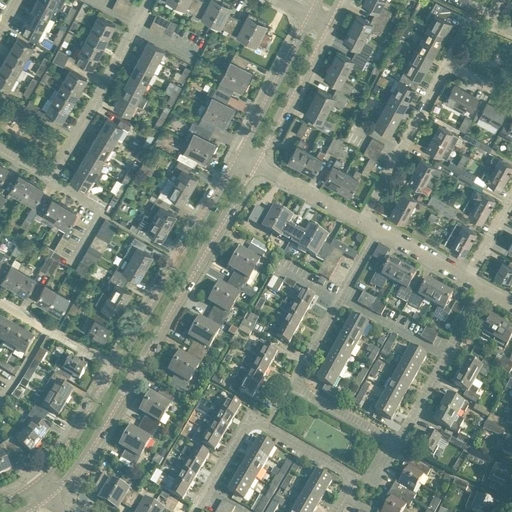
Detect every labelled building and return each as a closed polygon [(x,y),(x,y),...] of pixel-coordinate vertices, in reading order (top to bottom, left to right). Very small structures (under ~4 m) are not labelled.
[(48,17),(54,6),(41,0),(36,0),(32,9),(48,17)] [(60,9),(64,0),(41,0),(54,6),(60,9)] [(131,5),(121,0),(116,0),(114,3),(128,10),(131,5)] [(193,14),(200,0),(177,0),(175,5),(193,14)] [(211,23),(222,0),(210,0),(209,4),(200,0),(193,14),(192,16),(199,20),(200,17),(211,23)] [(232,4),(224,0),(222,0),(211,23),(229,32),(236,18),(227,13),(232,4)] [(381,5),(384,0),(364,0),(363,3),(362,3),(376,11),(373,16),(386,22),(392,11),(381,5)] [(81,20),(89,5),(83,2),(75,17),(81,20)] [(128,10),(114,3),(111,9),(125,16),(128,10)] [(446,19),(451,10),(442,5),(437,14),(435,13),(431,11),(425,22),(429,24),(445,32),(450,22),(451,23),(452,22),(446,19)] [(72,16),(76,9),(71,7),(67,14),(72,16)] [(43,28),(48,17),(32,9),(27,19),(43,28)] [(171,19),(157,12),(155,17),(168,24),(171,19)] [(247,41),(259,18),(249,13),(244,22),(236,18),(229,32),(247,41)] [(69,23),(72,16),(67,14),(64,20),(69,23)] [(380,34),(386,22),(373,16),(370,22),(356,14),(356,15),(350,27),(366,36),(370,28),(380,34)] [(98,15),(92,26),(109,34),(114,25),(115,25),(98,15)] [(168,24),(155,17),(152,22),(165,29),(168,24)] [(268,22),(259,18),(247,41),(264,50),(272,36),(263,31),(268,22)] [(37,39),(43,28),(27,19),(21,30),(37,39)] [(170,36),(176,24),(177,22),(171,19),(168,24),(165,29),(164,32),(170,36)] [(74,20),(70,28),(74,30),(79,22),(74,20)] [(165,29),(152,22),(149,28),(162,35),(164,32),(165,29)] [(445,32),(429,24),(423,35),(439,44),(445,32)] [(104,45),(109,34),(92,26),(87,37),(104,45)] [(362,42),(366,36),(350,27),(344,40),(343,39),(343,40),(357,47),(354,53),(367,59),(373,48),(362,42)] [(61,38),(65,31),(60,28),(56,35),(61,38)] [(73,33),(68,31),(64,39),(69,41),(73,33)] [(61,38),(56,35),(53,41),(58,44),(61,38)] [(439,44),(423,35),(417,47),(432,55),(439,44)] [(17,37),(11,48),(27,57),(33,46),(17,37)] [(98,56),(104,45),(87,37),(81,47),(98,56)] [(148,41),(142,52),(158,61),(164,50),(148,41)] [(92,67),(98,56),(81,47),(75,59),(93,68),(93,67),(92,67)] [(432,55),(417,47),(411,58),(426,66),(432,55)] [(21,68),(27,57),(11,48),(5,58),(21,68)] [(70,54),(59,49),(56,54),(67,60),(70,54)] [(362,71),(367,59),(354,53),(351,59),(337,51),(337,52),(331,64),(347,72),(351,65),(362,71)] [(152,71),(158,61),(142,52),(136,63),(152,71)] [(244,68),(248,59),(235,52),(226,69),(249,81),(254,73),(244,68)] [(67,60),(56,54),(53,60),(64,66),(67,60)] [(44,67),(49,59),(45,56),(40,64),(44,67)] [(21,68),(5,58),(0,67),(0,69),(15,78),(21,68)] [(420,78),(426,66),(411,58),(404,70),(402,75),(413,81),(418,83),(421,78),(420,78)] [(147,82),(152,71),(136,63),(131,74),(147,82)] [(39,75),(44,67),(40,64),(35,72),(39,75)] [(344,79),(347,72),(331,64),(325,77),(324,76),(324,77),(338,84),(336,89),(349,96),(354,85),(344,79)] [(187,76),(190,69),(185,67),(182,73),(187,76)] [(87,79),(87,78),(70,68),(64,79),(80,88),(86,79),(87,79)] [(15,78),(0,69),(0,83),(9,89),(15,78)] [(244,91),(249,81),(226,69),(217,87),(231,94),(235,86),(244,91)] [(50,74),(45,71),(41,79),(46,82),(50,74)] [(183,83),(187,76),(182,73),(178,80),(183,83)] [(141,93),(147,82),(131,74),(125,84),(141,93)] [(418,83),(413,81),(402,75),(399,80),(393,91),(408,99),(414,88),(415,89),(418,83)] [(32,87),(37,79),(32,77),(28,85),(32,87)] [(80,88),(64,79),(58,89),(74,99),(80,88)] [(44,84),(40,82),(35,90),(40,93),(44,84)] [(136,103),(141,93),(125,84),(120,95),(136,103)] [(32,87),(28,85),(23,93),(28,95),(32,87)] [(231,94),(217,87),(211,85),(203,102),(208,105),(231,116),(235,108),(226,104),(231,94)] [(472,111),(478,100),(472,97),(473,95),(454,85),(447,98),(454,101),(453,104),(466,110),(467,108),(472,111)] [(176,97),(179,90),(174,88),(171,95),(176,97)] [(343,107),(349,96),(336,89),(332,95),(318,88),(318,89),(312,101),(328,109),(332,102),(343,107)] [(74,99),(58,89),(52,100),(68,109),(74,99)] [(402,110),(408,99),(393,91),(387,102),(402,110)] [(130,114),(136,103),(120,95),(114,106),(130,114)] [(176,97),(171,95),(167,101),(172,104),(176,97)] [(40,107),(29,100),(26,106),(37,112),(40,107)] [(52,100),(46,110),(45,111),(54,116),(62,121),(63,120),(62,120),(68,109),(52,100)] [(325,116),(328,109),(312,101),(306,113),(305,113),(319,121),(316,126),(329,133),(335,122),(325,116)] [(396,122),(402,110),(387,102),(381,113),(396,122)] [(487,102),(477,121),(495,131),(505,112),(487,102)] [(231,116),(208,105),(199,124),(212,131),(216,122),(226,127),(231,116)] [(54,116),(45,111),(46,110),(40,107),(37,112),(51,121),(54,116)] [(164,119),(168,112),(163,109),(159,116),(164,119)] [(390,133),(396,122),(381,113),(375,125),(390,134),(391,133),(390,133)] [(164,119),(159,116),(156,122),(160,125),(164,119)] [(107,118),(101,128),(117,138),(122,140),(128,130),(131,126),(121,120),(118,124),(107,118)] [(303,120),(296,134),(301,137),(309,123),(303,120)] [(505,121),(498,134),(506,138),(511,141),(511,120),(510,124),(505,121)] [(207,139),(212,131),(199,124),(195,122),(193,121),(184,139),(189,141),(189,142),(212,154),(217,144),(207,139)] [(459,136),(439,125),(438,126),(439,126),(433,136),(453,147),(456,141),(459,136)] [(111,148),(117,138),(101,128),(95,139),(111,148)] [(464,137),(477,145),(480,140),(467,132),(464,137)] [(447,159),(450,153),(453,147),(433,136),(430,142),(428,144),(429,144),(427,147),(426,148),(447,159)] [(372,137),(369,142),(382,149),(384,144),(372,137)] [(301,167),(310,152),(303,148),(306,142),(300,138),(288,161),(289,160),(301,167)] [(334,151),(340,141),(334,138),(328,149),(334,151)] [(104,158),(111,148),(95,139),(89,149),(104,158)] [(493,147),(480,140),(477,145),(490,152),(493,147)] [(339,154),(345,144),(340,141),(334,151),(339,154)] [(212,154),(189,142),(182,154),(179,152),(177,158),(179,159),(190,165),(192,166),(193,166),(198,158),(207,163),(212,154)] [(382,149),(369,142),(366,148),(379,154),(382,149)] [(144,154),(148,147),(143,145),(139,151),(144,154)] [(379,154),(366,148),(363,153),(370,157),(376,160),(379,154)] [(98,168),(104,158),(89,149),(83,159),(98,168)] [(317,156),(310,152),(301,167),(313,174),(312,174),(313,175),(326,152),(321,149),(317,156)] [(144,154),(139,151),(135,158),(140,160),(144,154)] [(511,165),(494,155),(491,161),(496,164),(494,169),(506,176),(509,171),(510,171),(511,169),(510,169),(511,166),(511,165)] [(368,174),(376,160),(370,157),(362,170),(368,174)] [(338,187),(346,172),(339,168),(343,161),(337,158),(324,181),(325,181),(325,180),(338,187)] [(440,169),(421,158),(420,159),(421,159),(415,169),(434,180),(440,169)] [(92,179),(98,168),(83,159),(77,169),(92,179)] [(186,171),(190,165),(179,159),(175,166),(169,177),(175,181),(190,190),(197,178),(186,171)] [(451,161),(448,166),(462,173),(464,168),(451,161)] [(132,174),(136,168),(131,165),(127,172),(132,174)] [(459,178),(462,173),(448,166),(446,170),(459,178)] [(477,175),(464,168),(462,173),(474,180),(477,175)] [(86,189),(92,179),(77,169),(70,180),(86,189)] [(362,172),(356,169),(353,175),(346,172),(338,187),(349,194),(349,195),(362,172)] [(428,192),(434,180),(415,169),(412,175),(411,175),(410,177),(411,177),(409,180),(408,180),(408,181),(428,192)] [(506,176),(494,169),(491,175),(484,172),(481,178),(500,188),(501,188),(500,187),(506,176)] [(128,181),(132,174),(127,172),(123,178),(128,181)] [(472,185),(474,180),(462,173),(459,178),(472,185)] [(21,198),(32,180),(29,179),(29,180),(19,174),(14,183),(9,191),(21,198)] [(183,202),(190,190),(175,181),(169,177),(165,184),(162,190),(158,196),(168,202),(172,195),(183,202)] [(34,182),(32,180),(21,198),(33,205),(20,226),(26,230),(34,217),(33,217),(43,200),(38,197),(43,189),(33,183),(34,182)] [(120,195),(124,189),(119,186),(115,192),(120,195)] [(494,200),(495,199),(475,188),(473,193),(479,197),(476,202),(488,209),(491,204),(492,205),(493,203),(492,202),(494,199),(494,200)] [(423,202),(402,191),(402,192),(397,202),(410,210),(413,204),(420,208),(423,202)] [(116,202),(120,195),(115,192),(111,199),(116,202)] [(433,195),(430,199),(443,206),(446,202),(433,195)] [(165,208),(168,202),(158,196),(155,202),(151,209),(157,212),(154,218),(169,227),(176,215),(165,208)] [(55,222),(65,204),(63,203),(62,204),(52,199),(49,203),(43,200),(33,217),(34,217),(40,221),(44,215),(55,222)] [(441,211),(443,206),(430,199),(427,204),(441,211)] [(488,209),(476,202),(469,199),(466,205),(463,211),(482,222),(483,221),(482,221),(488,209)] [(123,212),(128,204),(122,200),(118,208),(123,212)] [(407,216),(410,210),(397,202),(394,209),(393,208),(392,210),(392,211),(391,214),(390,213),(390,214),(410,225),(413,219),(407,216)] [(459,209),(446,202),(443,206),(456,213),(459,209)] [(67,206),(65,204),(55,222),(53,227),(58,231),(61,226),(66,229),(76,213),(66,207),(67,206)] [(273,234),(286,211),(276,206),(271,215),(262,211),(263,210),(262,210),(262,211),(257,208),(257,207),(256,207),(248,222),(249,221),(273,234)] [(456,213),(443,206),(441,211),(454,218),(456,213)] [(291,244),(298,231),(289,225),(294,216),(286,211),(273,234),(291,244)] [(169,227),(154,218),(147,230),(141,226),(140,228),(137,233),(147,238),(150,232),(162,239),(169,227)] [(117,226),(108,221),(105,219),(102,225),(114,232),(117,226)] [(476,232),(457,221),(451,232),(470,243),(473,238),(474,236),(475,233),(476,233),(476,232)] [(137,233),(140,228),(132,224),(130,228),(137,233)] [(114,232),(102,225),(98,230),(111,237),(114,232)] [(308,253),(321,231),(311,225),(306,235),(298,231),(291,244),(308,253)] [(424,240),(427,235),(414,228),(411,233),(424,240)] [(111,237),(98,230),(96,235),(108,242),(111,237)] [(329,235),(321,231),(308,253),(325,262),(327,259),(329,254),(332,249),(343,255),(347,249),(334,241),(330,248),(324,245),(329,235)] [(464,254),(470,243),(451,232),(444,244),(464,255),(464,254)] [(62,235),(54,250),(60,253),(69,238),(62,235)] [(108,242),(96,235),(93,240),(105,247),(108,242)] [(440,242),(427,235),(424,240),(437,247),(440,242)] [(141,248),(145,242),(135,236),(124,255),(130,259),(145,268),(153,255),(141,248)] [(26,242),(21,239),(12,253),(17,256),(26,242)] [(105,247),(93,240),(89,246),(102,253),(105,247)] [(102,253),(89,246),(86,251),(99,258),(102,253)] [(265,254),(260,251),(252,246),(247,254),(237,249),(233,257),(256,270),(265,254)] [(389,251),(379,246),(375,254),(385,259),(389,251)] [(343,255),(332,249),(329,254),(341,260),(343,255)] [(99,258),(86,251),(83,256),(96,263),(99,258)] [(341,260),(329,254),(327,259),(338,265),(341,260)] [(45,273),(54,259),(49,256),(40,270),(45,273)] [(96,263),(83,256),(80,262),(93,268),(96,263)] [(245,288),(256,270),(233,257),(227,267),(236,272),(232,280),(245,288)] [(59,262),(54,259),(45,273),(51,277),(59,262)] [(139,279),(145,268),(130,259),(126,265),(121,261),(117,267),(113,273),(126,281),(126,280),(123,279),(127,273),(139,279)] [(335,271),(338,265),(327,259),(325,262),(324,264),(335,271)] [(396,283),(404,269),(391,261),(392,261),(391,260),(383,275),(377,271),(371,284),(382,290),(389,279),(396,283)] [(502,262),(495,275),(511,284),(511,261),(510,260),(507,265),(502,262)] [(13,288),(27,266),(22,263),(18,269),(6,262),(1,271),(6,274),(2,280),(12,286),(11,287),(13,288)] [(93,268),(80,262),(78,266),(90,273),(93,268)] [(332,276),(335,271),(324,264),(321,270),(332,276)] [(35,279),(28,275),(31,269),(27,266),(13,288),(16,290),(16,288),(26,294),(35,279)] [(90,273),(78,266),(75,271),(82,274),(87,278),(90,273)] [(408,304),(415,292),(409,288),(416,274),(415,275),(404,269),(396,283),(403,287),(397,297),(408,304)] [(329,281),(332,276),(321,270),(318,275),(329,281)] [(122,287),(126,281),(113,273),(110,280),(103,292),(124,305),(131,292),(122,287)] [(79,292),(87,278),(82,274),(73,289),(79,292)] [(272,291),(279,280),(273,277),(267,288),(272,291)] [(235,305),(245,288),(232,280),(227,289),(217,283),(212,292),(235,305)] [(283,284),(284,283),(279,280),(272,291),(277,294),(283,284)] [(433,303),(441,289),(428,282),(428,281),(420,295),(415,292),(408,304),(419,310),(425,299),(433,303)] [(48,308),(57,293),(44,285),(36,300),(46,306),(45,307),(48,308)] [(452,295),(441,289),(433,303),(439,307),(433,318),(444,324),(451,312),(445,309),(453,294),(452,295)] [(124,305),(103,292),(95,304),(92,310),(102,316),(106,309),(117,316),(124,305)] [(225,322),(235,305),(212,292),(207,301),(216,307),(212,314),(225,322)] [(291,292),(287,299),(296,304),(308,311),(315,299),(302,292),(299,298),(294,296),(295,294),(291,292)] [(69,299),(57,293),(48,308),(49,309),(50,308),(60,314),(69,299)] [(376,300),(363,293),(361,298),(373,305),(376,300)] [(373,305),(361,298),(357,304),(370,310),(373,305)] [(75,300),(68,312),(74,316),(81,304),(75,300)] [(375,313),(381,303),(376,300),(373,305),(370,310),(375,313)] [(381,317),(386,307),(387,306),(381,303),(375,313),(381,317)] [(456,303),(452,309),(461,314),(464,307),(456,303)] [(301,323),(308,311),(296,304),(293,311),(288,308),(289,306),(285,304),(281,311),(290,316),(301,323)] [(99,321),(102,316),(92,310),(81,328),(97,337),(97,338),(99,339),(100,338),(103,340),(110,328),(99,321)] [(215,340),(225,322),(212,314),(207,323),(197,318),(192,327),(215,340)] [(256,325),(256,324),(258,319),(252,315),(249,320),(249,321),(246,319),(242,325),(253,331),(256,325)] [(295,334),(301,323),(290,316),(287,322),(282,319),(283,318),(279,315),(275,323),(278,324),(295,334)] [(353,317),(347,327),(362,336),(368,325),(353,317)] [(494,343),(504,325),(492,318),(483,333),(490,337),(488,339),(494,343)] [(0,341),(4,344),(14,328),(3,322),(0,327),(0,341)] [(295,334),(278,324),(271,335),(289,345),(295,334)] [(250,337),(253,332),(252,332),(253,331),(242,325),(239,331),(250,337)] [(511,329),(504,325),(494,343),(505,349),(510,340),(511,340),(511,329)] [(205,357),(215,340),(192,327),(187,336),(196,341),(192,349),(205,357)] [(356,346),(362,336),(347,327),(341,338),(356,346)] [(15,350),(24,334),(14,328),(4,344),(15,350)] [(439,335),(426,328),(424,333),(436,340),(439,335)] [(436,340),(424,333),(421,338),(433,345),(436,340)] [(35,340),(24,334),(15,350),(25,356),(35,340)] [(390,351),(397,337),(393,334),(385,348),(390,351)] [(351,357),(356,346),(341,338),(335,348),(351,357)] [(382,347),(386,340),(381,338),(377,344),(382,347)] [(272,364),(278,353),(266,347),(263,353),(258,350),(259,348),(255,346),(251,353),(260,358),(272,364)] [(345,368),(351,357),(335,348),(329,359),(345,368)] [(376,358),(380,351),(375,348),(372,355),(376,358)] [(386,358),(390,351),(385,348),(381,355),(386,358)] [(195,375),(205,357),(192,349),(187,358),(177,353),(172,361),(195,375)] [(411,349),(405,359),(420,368),(426,357),(411,349)] [(475,349),(471,355),(482,361),(485,354),(475,349)] [(41,350),(34,361),(41,365),(47,354),(41,350)] [(57,367),(58,368),(55,373),(55,374),(65,380),(68,381),(71,375),(80,380),(87,368),(84,366),(84,365),(82,364),(81,365),(71,359),(66,356),(64,355),(57,367)] [(373,364),(376,358),(372,355),(368,361),(373,364)] [(227,356),(225,360),(232,364),(234,360),(227,356)] [(265,375),(272,364),(260,358),(256,365),(251,362),(253,360),(248,357),(244,364),(254,369),(265,375)] [(503,372),(509,362),(503,358),(497,369),(503,372)] [(339,378),(345,368),(329,359),(323,370),(339,378)] [(414,379),(420,368),(405,359),(399,370),(414,379)] [(511,359),(509,362),(503,372),(509,376),(511,369),(511,359)] [(493,377),(497,369),(483,361),(480,367),(468,360),(461,373),(475,381),(479,375),(486,379),(488,374),(493,377)] [(185,392),(195,375),(172,361),(167,370),(176,376),(171,384),(185,392)] [(382,365),(377,363),(373,369),(378,372),(382,365)] [(14,370),(6,365),(3,369),(15,377),(20,369),(16,367),(14,370)] [(254,369),(250,376),(245,373),(246,371),(242,368),(238,376),(247,381),(248,380),(259,387),(265,375),(254,369)] [(365,379),(368,372),(364,369),(360,376),(365,379)] [(374,379),(378,372),(373,369),(370,376),(374,379)] [(333,388),(339,378),(323,370),(317,380),(326,385),(322,392),(335,398),(339,391),(333,388)] [(409,389),(414,379),(399,370),(393,380),(409,389)] [(27,373),(24,379),(31,383),(34,377),(27,373)] [(475,381),(461,373),(454,385),(466,392),(463,397),(476,405),(477,405),(480,399),(476,396),(479,391),(472,388),(475,381)] [(61,386),(65,380),(55,374),(51,380),(44,393),(66,405),(73,393),(61,386)] [(361,385),(365,379),(360,376),(356,382),(361,385)] [(215,377),(212,381),(219,385),(222,381),(215,377)] [(23,380),(20,386),(26,390),(30,384),(23,380)] [(252,399),(259,387),(248,380),(247,381),(244,387),(239,384),(240,383),(236,380),(232,388),(252,399)] [(403,400),(409,389),(393,380),(387,391),(403,400)] [(370,387),(365,384),(362,390),(366,393),(370,387)] [(16,390),(12,397),(18,401),(23,394),(16,390)] [(175,397),(162,390),(158,398),(148,393),(143,402),(165,415),(175,397)] [(366,393),(362,390),(358,397),(363,400),(366,393)] [(403,400),(387,391),(382,401),(397,410),(403,400)] [(66,405),(44,393),(37,404),(38,404),(34,411),(43,417),(47,410),(59,417),(66,405)] [(352,402),(356,395),(351,393),(347,399),(352,402)] [(468,406),(448,395),(441,409),(457,418),(460,412),(464,414),(468,406)] [(235,417),(241,406),(229,400),(226,406),(221,403),(222,401),(218,399),(214,406),(223,411),(223,410),(235,417)] [(397,410),(382,401),(376,412),(391,421),(397,410)] [(156,431),(165,415),(143,402),(138,411),(147,416),(143,424),(156,431)] [(491,413),(477,405),(476,405),(473,411),(488,420),(490,416),(491,413)] [(464,422),(457,418),(441,409),(434,421),(454,432),(458,435),(460,430),(464,422)] [(228,429),(235,417),(223,410),(223,411),(219,417),(214,414),(215,412),(212,410),(208,417),(216,422),(228,429)] [(38,424),(43,417),(34,411),(30,418),(22,428),(27,433),(40,444),(49,432),(38,424)] [(503,422),(490,416),(488,420),(487,423),(500,429),(503,422)] [(228,429),(216,422),(213,428),(208,425),(209,423),(205,421),(201,428),(222,440),(228,429)] [(145,449),(156,431),(143,424),(137,433),(128,427),(123,436),(145,449)] [(505,432),(486,424),(483,430),(502,438),(505,432)] [(215,452),(222,440),(201,428),(198,432),(194,440),(200,443),(198,446),(211,453),(212,450),(215,452)] [(428,433),(420,448),(427,452),(426,453),(434,458),(438,449),(437,448),(440,441),(448,445),(452,438),(439,431),(435,437),(428,433)] [(32,454),(40,444),(27,433),(18,444),(12,439),(6,444),(13,452),(21,446),(32,454)] [(136,467),(145,449),(123,436),(118,445),(127,451),(122,459),(133,465),(135,467),(136,467)] [(459,436),(456,441),(471,450),(475,444),(459,436)] [(511,440),(505,437),(501,445),(505,447),(502,453),(511,457),(511,440)] [(259,439),(253,450),(268,459),(274,448),(259,439)] [(5,458),(13,452),(6,444),(0,447),(0,475),(10,470),(5,458)] [(203,467),(209,456),(197,449),(193,455),(189,452),(190,450),(186,448),(182,455),(190,461),(191,460),(203,467)] [(262,469),(268,459),(253,450),(247,460),(262,469)] [(468,457),(489,467),(490,465),(492,459),(472,450),(468,457)] [(196,478),(203,467),(191,460),(190,461),(187,466),(182,463),(183,462),(179,459),(175,466),(184,471),(196,478)] [(407,470),(403,476),(419,485),(424,476),(427,478),(431,471),(409,459),(404,468),(407,470)] [(262,469),(247,460),(241,471),(256,480),(262,469)] [(288,470),(292,464),(287,461),(283,468),(288,470)] [(138,468),(136,467),(135,467),(133,465),(130,470),(135,473),(138,468)] [(299,468),(294,465),(290,472),(295,475),(299,468)] [(505,489),(511,474),(495,468),(490,465),(489,467),(483,481),(495,486),(496,484),(505,489)] [(282,481),(288,470),(283,468),(277,478),(282,481)] [(190,489),(196,478),(184,471),(180,477),(176,475),(177,473),(173,470),(169,478),(177,483),(178,482),(190,489)] [(250,490),(256,480),(241,471),(235,481),(250,490)] [(316,473),(310,483),(326,492),(332,482),(316,473)] [(107,508),(120,485),(103,475),(95,488),(103,493),(98,503),(107,508)] [(293,479),(288,476),(284,482),(289,485),(293,479)] [(413,494),(419,485),(403,476),(400,482),(397,480),(391,489),(413,502),(417,496),(413,494)] [(276,491),(282,481),(277,478),(271,488),(276,491)] [(466,492),(469,486),(455,480),(453,486),(466,492)] [(244,501),(250,490),(235,481),(229,492),(244,501)] [(178,482),(177,483),(174,489),(169,486),(170,484),(166,482),(162,489),(183,501),(190,489),(178,482)] [(289,485),(284,482),(281,489),(285,492),(289,485)] [(326,492),(310,483),(304,494),(319,503),(326,492)] [(130,508),(137,495),(120,485),(107,508),(114,511),(116,511),(121,504),(130,508)] [(270,501),(276,491),(271,488),(265,499),(270,501)] [(413,502),(391,489),(386,498),(389,500),(386,506),(396,511),(403,511),(407,506),(410,508),(413,502)] [(311,511),(314,511),(319,503),(304,494),(298,504),(311,511)] [(150,511),(155,505),(137,495),(130,508),(135,511),(150,511)] [(472,495),(465,509),(471,511),(491,511),(495,505),(472,495)] [(281,499),(276,497),(272,503),(277,506),(281,499)] [(263,511),(270,501),(265,499),(264,498),(255,511),(263,511)] [(435,511),(441,502),(435,499),(429,511),(430,511),(435,511)] [(223,501),(220,506),(229,511),(232,511),(235,508),(223,501)] [(273,511),(277,506),(272,503),(267,511),(273,511)]
